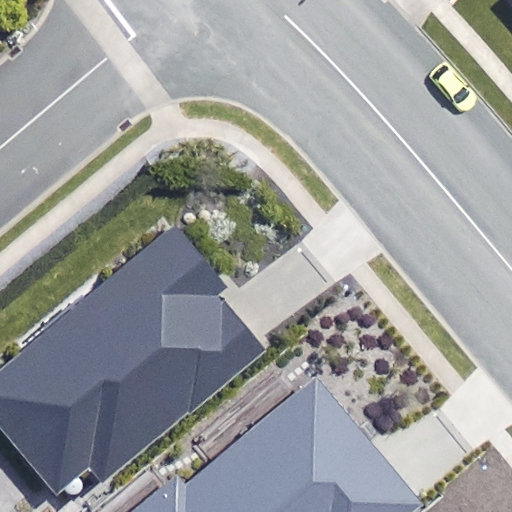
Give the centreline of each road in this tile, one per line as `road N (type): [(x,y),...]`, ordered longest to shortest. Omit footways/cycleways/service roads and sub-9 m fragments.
road 1 (residential): [(265,0),(511,271)]
road 2 (residential): [(183,0),(0,150)]
